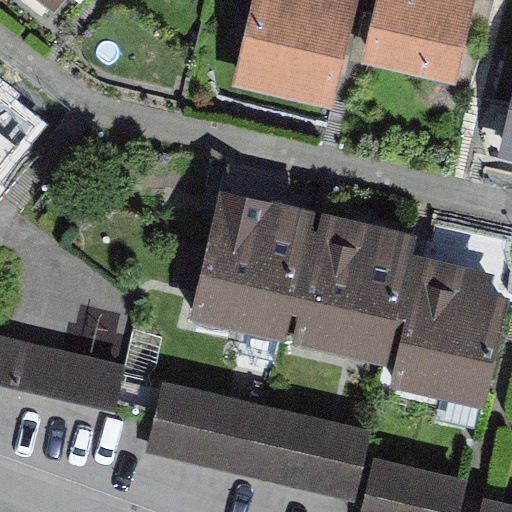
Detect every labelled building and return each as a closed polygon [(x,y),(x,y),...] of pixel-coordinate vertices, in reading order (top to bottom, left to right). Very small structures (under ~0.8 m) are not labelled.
[(358,0),(251,0),(233,86),(335,108),(358,0)] [(473,0),(382,0),(369,63),(456,81),(473,0)] [(0,184),(49,125),(0,84),(0,184)] [(511,107),(501,152),(511,154),(511,107)] [(307,211),(224,192),(198,309),(282,327),(307,211)] [(411,237),(327,218),(300,333),(384,352),(411,237)] [(509,281),(425,261),(398,377),(482,396),(509,281)] [(126,371),(0,336),(0,393),(111,424),(126,371)] [(365,434),(163,387),(146,456),(349,503),(365,434)] [(466,511),(473,487),(377,464),(365,511),(466,511)] [(511,511),(511,507),(484,501),(480,511),(511,511)]
